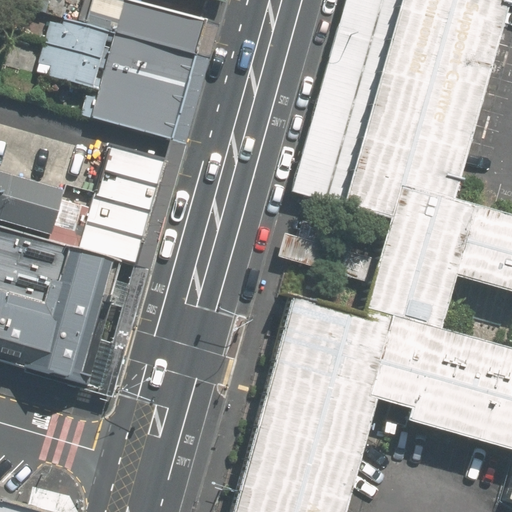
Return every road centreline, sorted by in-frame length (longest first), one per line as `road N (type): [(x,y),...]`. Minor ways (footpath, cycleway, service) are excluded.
road 1 (primary): [(272,0),(146,465)]
road 2 (residential): [(0,422),(146,465)]
